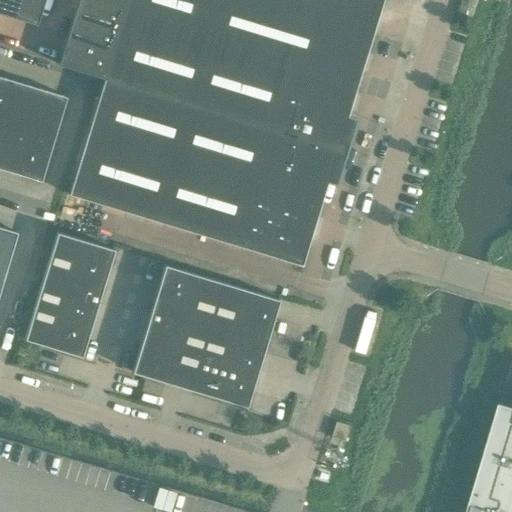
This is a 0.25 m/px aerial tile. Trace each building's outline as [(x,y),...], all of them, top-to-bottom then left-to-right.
[(0,0),(0,12),(16,17),(20,0),(0,0)] [(20,0),(16,17),(37,23),(43,0),(20,0)] [(381,0),(126,0),(124,10),(117,30),(111,51),(103,77),(68,193),(301,265),(381,0)] [(117,30),(124,10),(92,0),(76,0),(72,17),(117,30)] [(92,0),(124,10),(126,0),(92,0)] [(111,51),(117,30),(72,17),(65,37),(111,51)] [(103,77),(111,51),(65,37),(57,64),(103,77)] [(0,168),(40,180),(66,96),(0,76),(0,168)] [(0,285),(16,232),(0,226),(0,285)] [(81,356),(86,339),(113,249),(56,231),(23,338),(81,356)] [(246,406),(250,393),(278,299),(164,264),(131,371),(246,406)] [(511,511),(511,403),(496,398),(462,511),(511,511)] [(334,420),(329,436),(344,441),(348,424),(334,420)]
